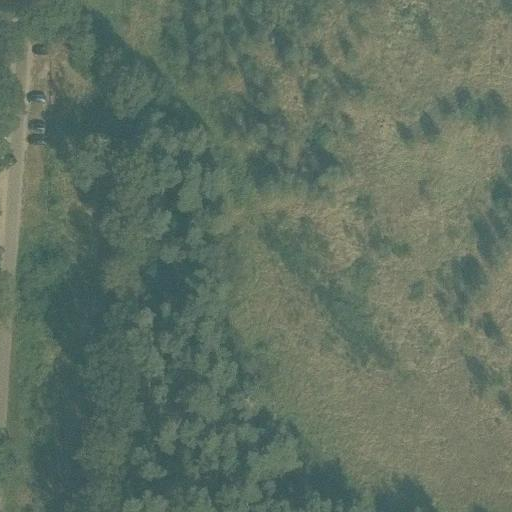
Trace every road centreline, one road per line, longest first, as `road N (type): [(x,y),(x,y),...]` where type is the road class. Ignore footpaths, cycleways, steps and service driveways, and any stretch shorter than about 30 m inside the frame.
road 1 (track): [(452,438),(134,100)]
road 2 (unclassified): [(0,445),(26,0)]
road 3 (track): [(30,0),(134,100)]
